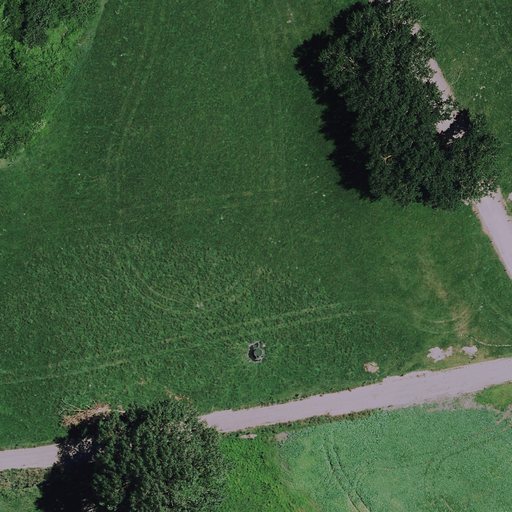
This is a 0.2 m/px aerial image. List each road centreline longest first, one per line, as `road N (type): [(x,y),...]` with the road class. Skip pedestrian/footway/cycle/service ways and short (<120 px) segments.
road 1 (unknown): [(511,370),(156,457),(0,477)]
road 2 (track): [(511,217),(396,0)]
